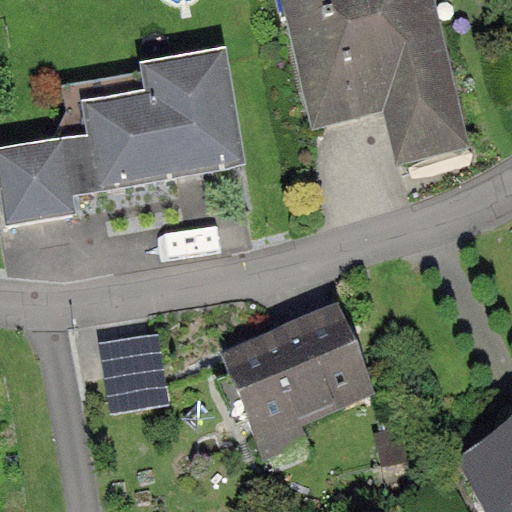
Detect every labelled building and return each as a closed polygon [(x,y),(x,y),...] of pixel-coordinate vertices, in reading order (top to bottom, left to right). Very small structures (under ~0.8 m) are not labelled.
[(305,0),(312,25),(295,29),(314,111),(388,93),(404,161),(461,147),(425,0),(305,0)] [(72,198),(241,168),(223,66),(147,79),(152,107),(68,121),(53,143),(55,152),(0,162),(0,182),(8,230),(75,218),(72,198)] [(344,319),(226,370),(269,468),(387,417),(344,319)] [(158,346),(105,354),(114,413),(168,405),(158,346)] [(511,511),(511,449),(475,468),(498,511),(511,511)]
